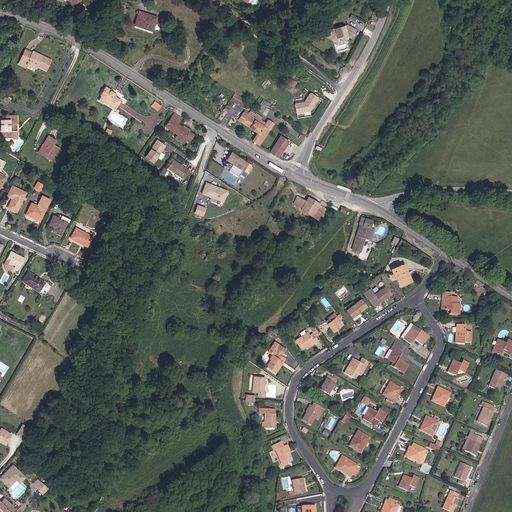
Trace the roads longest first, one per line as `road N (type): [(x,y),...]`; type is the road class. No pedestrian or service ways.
road 1 (secondary): [(294,175),(91,46),(0,12)]
road 2 (residential): [(414,300),(303,372),(293,388),(289,415),(304,453),(334,489)]
road 3 (residential): [(414,300),(440,337),(439,350),(365,488)]
road 4 (tertiary): [(386,0),(370,44),(294,175)]
road 5 (residential): [(375,207),(406,192),(511,192)]
road 6 (unknown): [(77,39),(36,112),(12,105),(0,113)]
